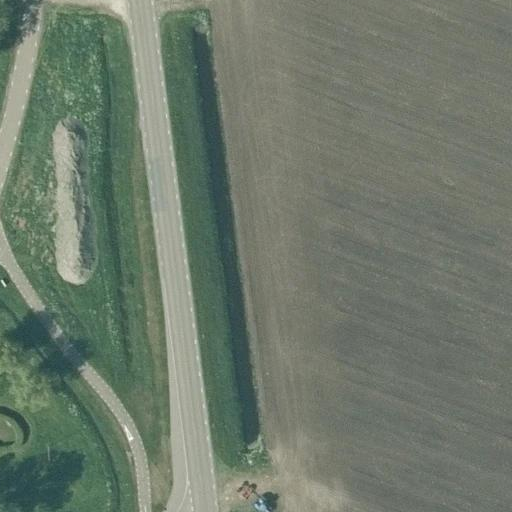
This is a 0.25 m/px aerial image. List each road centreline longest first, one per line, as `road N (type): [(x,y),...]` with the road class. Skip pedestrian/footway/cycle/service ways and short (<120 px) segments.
road 1 (primary): [(204,511),(139,0)]
road 2 (unclassified): [(33,0),(0,156)]
